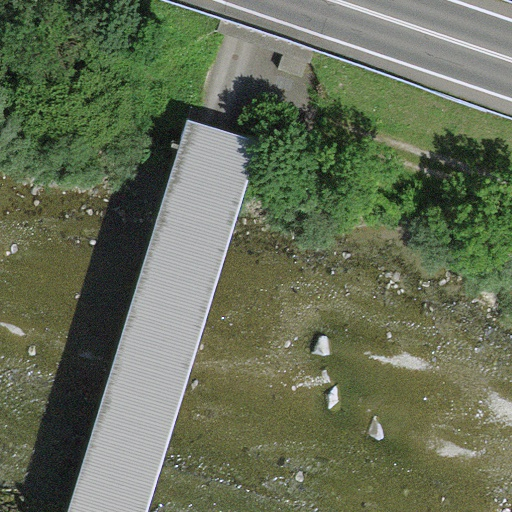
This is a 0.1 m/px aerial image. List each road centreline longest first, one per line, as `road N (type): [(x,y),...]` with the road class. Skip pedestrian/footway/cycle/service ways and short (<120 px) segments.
road 1 (unclassified): [(266,0),(106,511)]
road 2 (trunk): [(511,55),(347,0)]
